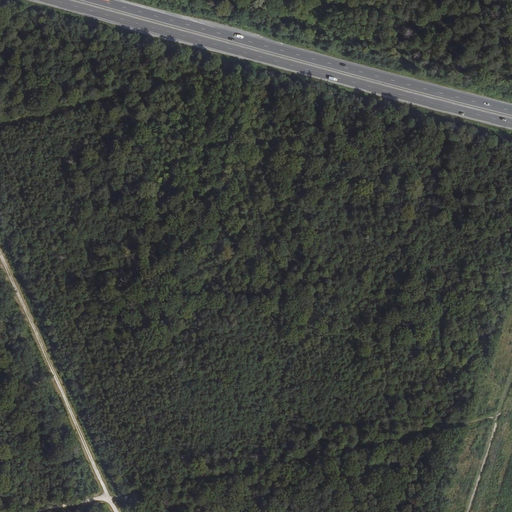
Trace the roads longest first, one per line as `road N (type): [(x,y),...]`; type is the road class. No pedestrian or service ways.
road 1 (trunk): [(48,0),(511,123)]
road 2 (trunk): [(511,111),(96,0)]
road 3 (track): [(107,496),(0,251)]
